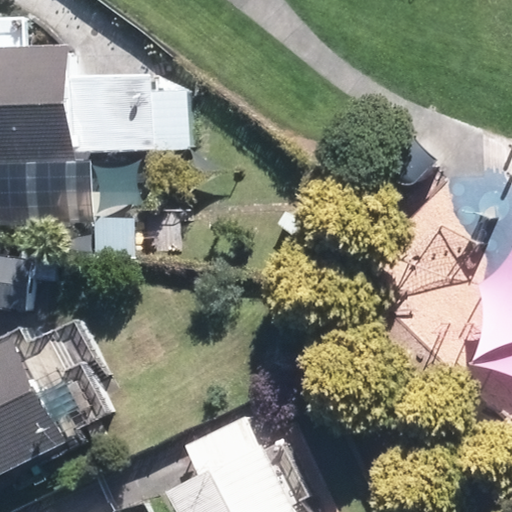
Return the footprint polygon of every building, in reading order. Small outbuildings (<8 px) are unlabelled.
[(0,224),(59,225),(59,216),(110,216),(110,153),(178,153),(178,123),(164,123),(164,74),(89,75),(89,44),(0,44),(0,224)] [(448,157),(426,138),(405,159),(402,166),(401,172),(404,177),(409,182),(414,183),(420,183),(425,181),(448,157)] [(112,216),(103,216),(101,257),(150,259),(152,214),(112,213),(112,216)] [(41,249),(0,245),(0,304),(37,307),(41,249)] [(39,335),(0,353),(0,480),(88,438),(39,335)] [(314,511),(283,440),(168,490),(177,511),(314,511)]
